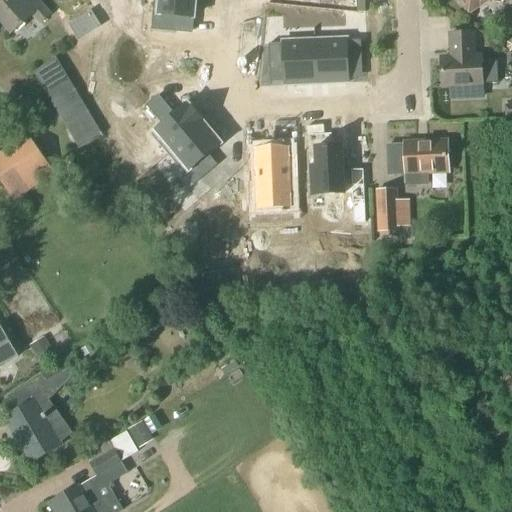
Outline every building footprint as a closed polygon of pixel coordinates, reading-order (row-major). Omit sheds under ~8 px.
[(31,0),(25,6),(19,0),(0,0),(0,20),(11,34),(33,15),(41,23),(49,16),(35,0),(31,0)] [(194,19),(195,0),(154,0),(151,33),(174,35),(176,18),(194,19)] [(458,0),(468,15),(489,0),(492,0),(495,3),(499,4),(505,0),(458,0)] [(356,14),(364,14),(364,2),(356,2),(356,14)] [(476,58),(475,32),(448,33),(449,59),(441,60),(442,88),(449,87),(450,102),(483,100),(482,85),(481,58),(476,58)] [(346,40),(315,42),(317,86),(348,84),(347,68),(361,67),(360,42),(346,42),(346,40)] [(317,86),(315,42),(284,43),(284,45),(269,45),(270,71),(285,71),(286,87),(317,86)] [(79,150),(102,136),(55,58),(33,74),(79,150)] [(153,135),(170,155),(205,126),(188,106),(176,116),(159,96),(147,106),(164,126),(153,135)] [(205,126),(170,155),(187,175),(195,185),(219,165),(210,155),(221,146),(205,126)] [(27,179),(48,165),(27,135),(7,149),(27,179)] [(429,174),(448,173),(447,142),(404,144),(388,145),(389,176),(406,175),(406,188),(430,187),(429,174)] [(342,145),(313,146),(314,166),(308,166),(309,197),(343,196),(342,145)] [(0,183),(7,193),(27,179),(7,149),(0,153),(0,183)] [(256,209),(289,208),(287,149),(254,151),(256,209)] [(395,232),(394,191),(376,192),(377,233),(395,232)] [(145,205),(139,196),(128,204),(134,213),(145,205)] [(0,368),(17,358),(0,328),(2,327),(0,324),(0,368)] [(42,337),(27,346),(40,366),(55,357),(42,337)] [(88,347),(80,352),(84,359),(92,354),(88,347)] [(47,385),(82,365),(74,354),(41,373),(47,385)] [(32,464),(61,447),(60,444),(73,434),(34,380),(7,398),(15,413),(4,420),(22,451),(24,450),(32,464)] [(142,422),(128,430),(139,450),(153,442),(142,422)] [(90,467),(96,477),(121,462),(138,452),(126,433),(109,443),(115,452),(90,467)] [(78,487),(52,503),(57,511),(122,511),(123,511),(113,494),(101,501),(89,481),(78,488),(78,487)]
